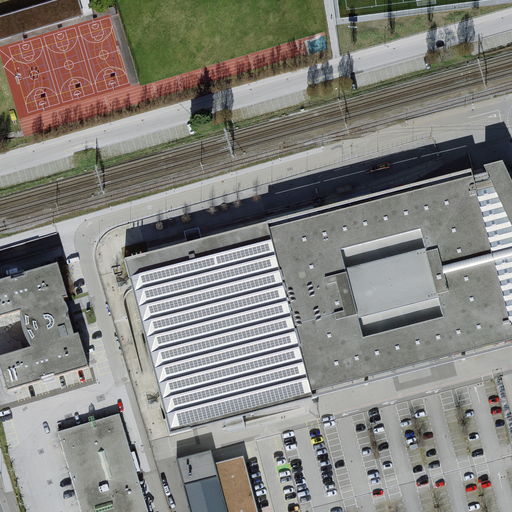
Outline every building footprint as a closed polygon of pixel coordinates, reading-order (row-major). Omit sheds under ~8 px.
[(0,38),(80,16),(75,0),(55,0),(0,15),(0,38)] [(392,192),(278,221),(323,398),(511,347),(511,171),(508,163),(392,192)] [(278,221),(123,260),(169,437),(323,398),(278,221)] [(68,299),(58,266),(0,282),(0,318),(23,312),(22,322),(26,336),(32,349),(0,359),(0,364),(9,392),(89,369),(80,336),(75,337),(64,300),(68,299)] [(147,511),(118,412),(54,431),(78,511),(147,511)] [(212,454),(178,462),(191,511),(226,511),(215,466),(212,454)] [(258,511),(245,458),(215,466),(226,511),(258,511)]
